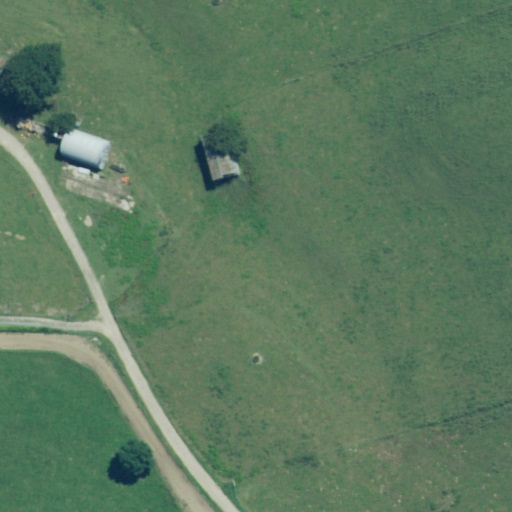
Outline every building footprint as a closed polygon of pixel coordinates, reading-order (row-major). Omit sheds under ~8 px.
[(9,60),(0,58),(0,81),(4,82),(9,60)] [(102,171),(111,144),(72,131),(74,126),(58,121),(52,137),(68,142),(63,157),(102,171)] [(239,178),(229,132),(204,137),(214,183),(239,178)] [(150,223),(139,214),(120,238),(132,247),(150,223)] [(130,249),(116,240),(94,277),(108,285),(130,249)]
